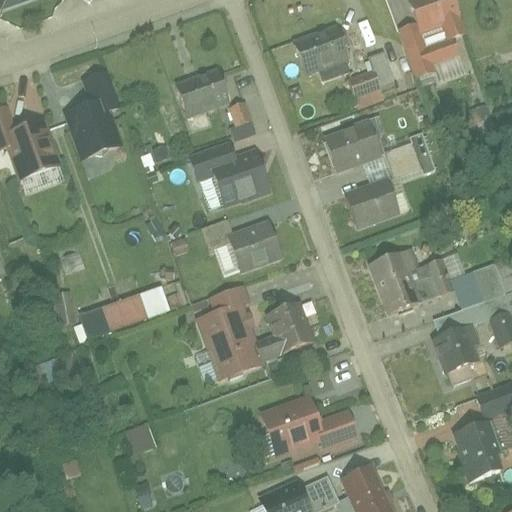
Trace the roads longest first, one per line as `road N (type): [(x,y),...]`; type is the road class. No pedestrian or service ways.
road 1 (residential): [(231,0),(430,511)]
road 2 (residential): [(3,69),(196,0)]
